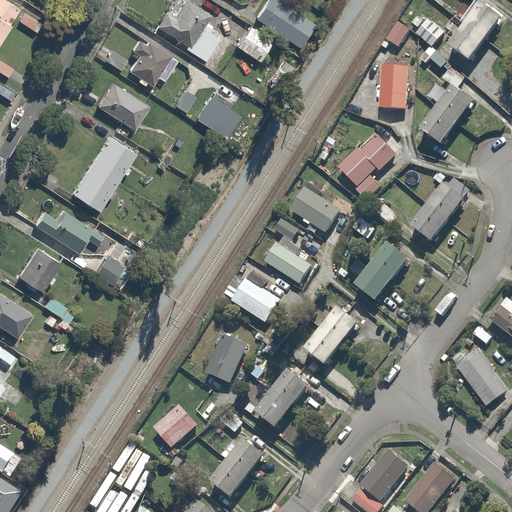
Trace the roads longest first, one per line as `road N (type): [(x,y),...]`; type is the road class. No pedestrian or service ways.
road 1 (residential): [(395,386),(494,257),(505,165)]
road 2 (residential): [(0,175),(102,0)]
road 3 (residential): [(395,386),(294,511)]
road 4 (residential): [(511,478),(395,386)]
